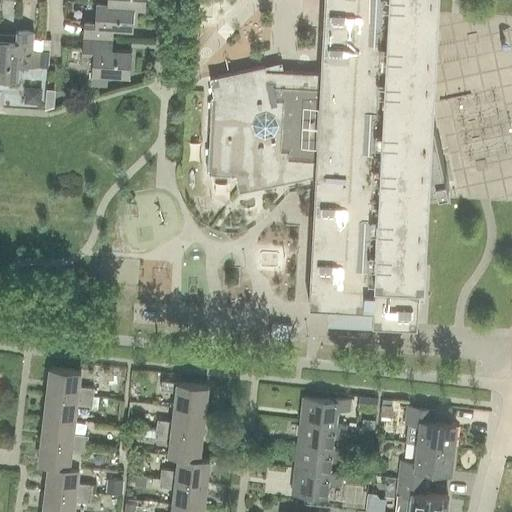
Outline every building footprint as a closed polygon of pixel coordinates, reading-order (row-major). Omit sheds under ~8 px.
[(423,104),(420,87),(424,86),(428,13),(434,13),(434,0),(324,0),(325,2),(324,20),(323,31),(322,49),(321,72),(266,69),(265,65),(253,68),(210,77),(212,88),(208,173),(235,175),(239,191),(316,175),(315,197),(314,217),(313,227),(312,245),(312,256),(311,274),(310,285),(309,304),(309,305),(342,306),(342,319),(331,318),(331,320),(417,324),(424,198),(440,199),(440,196),(445,196),(445,185),(449,184),(455,183),(448,152),(441,154),(430,103),(423,104)] [(133,28),(135,5),(108,3),(100,2),(97,2),(96,23),(85,22),(84,36),(113,38),(114,26),(133,28)] [(39,67),(40,50),(32,50),(34,31),(19,30),(18,35),(0,33),(0,77),(18,79),(19,65),(39,67)] [(130,74),(132,51),(112,49),(113,38),(84,36),(83,51),(94,51),(92,82),(108,83),(108,73),(130,74)] [(51,51),(40,50),(39,67),(49,68),(51,51)] [(56,99),(57,90),(47,89),(47,98),(56,99)] [(292,325),(272,322),(270,339),(290,341),(292,325)] [(50,367),(47,391),(93,397),(94,388),(79,386),(81,371),(50,367)] [(176,392),(175,407),(206,410),(208,386),(177,382),(162,381),(161,390),(176,392)] [(92,406),(93,397),(47,391),(44,415),(75,419),(77,404),(92,406)] [(349,410),(351,399),(336,397),(336,400),(304,396),(301,421),(323,423),(323,426),(335,428),(336,424),(337,409),(349,410)] [(377,410),(378,399),(360,396),(359,408),(377,410)] [(391,417),(393,405),(383,404),(382,416),(391,417)] [(420,424),(418,443),(454,447),(457,423),(431,420),(432,408),(408,405),(406,423),(420,424)] [(203,434),(206,410),(175,407),(173,421),(158,420),(157,429),(203,434)] [(74,434),(75,419),(44,415),(42,439),(88,445),(89,436),(74,434)] [(348,425),(336,424),(335,428),(323,426),(323,423),(301,421),(298,445),(321,447),(320,450),(332,452),(333,448),(334,435),(346,437),(348,425)] [(146,436),(156,438),(157,429),(147,428),(146,436)] [(200,457),(203,434),(157,429),(156,438),(171,439),(169,455),(179,456),(200,458),(200,457)] [(87,454),(88,445),(42,439),(39,464),(49,465),(49,464),(70,467),(70,466),(71,452),(87,454)] [(451,472),(454,447),(418,443),(416,462),(402,461),(400,478),(424,480),(425,468),(451,472)] [(345,449),(333,448),(332,452),(320,450),(321,447),(298,445),(296,469),(318,471),(317,474),(330,476),(330,472),(332,459),(344,461),(345,449)] [(207,483),(210,459),(200,457),(200,458),(179,456),(177,470),(162,469),(161,478),(207,483)] [(80,467),(70,466),(70,467),(49,464),(49,465),(46,488),(92,494),(93,485),(78,483),(80,467)] [(342,473),(330,472),(330,476),(317,474),(318,471),(296,469),(293,493),(327,497),(329,483),(341,485),(342,473)] [(154,477),(153,486),(160,487),(161,478),(154,477)] [(108,478),(106,495),(122,496),(123,487),(124,480),(108,478)] [(204,507),(207,483),(161,478),(160,487),(175,488),(173,503),(204,507)] [(422,492),(424,480),(400,478),(395,511),(446,511),(448,495),(422,492)] [(91,503),(92,494),(46,488),(43,511),(44,511),(74,511),(76,501),(91,503)] [(382,511),(384,501),(367,499),(366,510),(382,511)] [(125,511),(135,511),(136,504),(126,502),(125,511)] [(203,511),(204,507),(173,503),(172,511),(203,511)]
